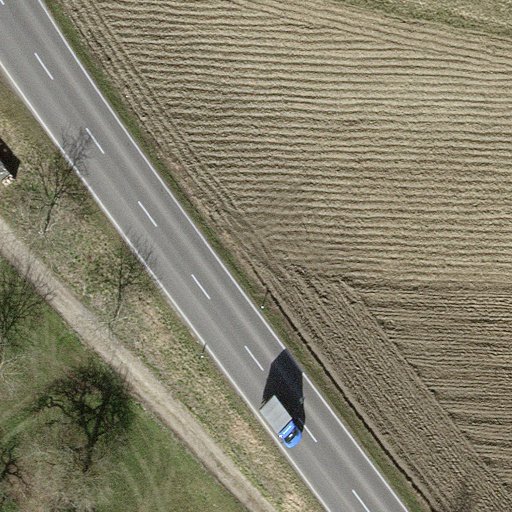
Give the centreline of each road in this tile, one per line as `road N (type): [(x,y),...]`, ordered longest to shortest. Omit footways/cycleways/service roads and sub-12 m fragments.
road 1 (primary): [(372,511),(151,216),(3,0)]
road 2 (track): [(0,231),(266,511)]
